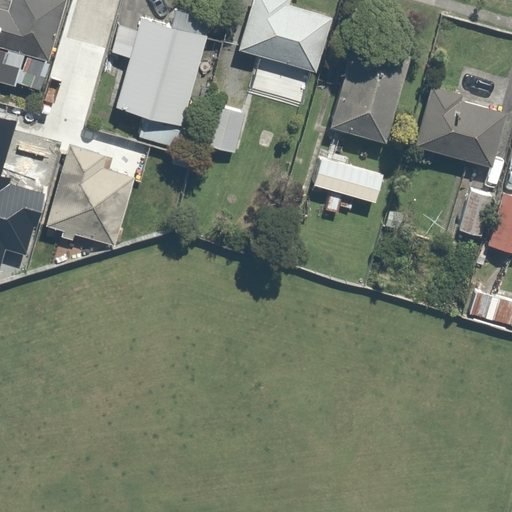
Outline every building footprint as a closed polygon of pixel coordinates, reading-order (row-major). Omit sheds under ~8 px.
[(0,0),(0,45),(6,47),(2,61),(23,67),(27,53),(52,60),(69,0),(0,0)] [(255,0),(241,47),(268,55),(259,84),(293,95),(303,67),(319,72),(337,15),(291,0),(255,0)] [(136,136),(176,148),(213,20),(181,11),(177,23),(141,13),(114,107),(142,116),(136,136)] [(109,52),(63,40),(49,92),(94,105),(109,52)] [(406,59),(353,44),(330,126),(384,141),(406,59)] [(433,87),(416,144),(487,165),(504,108),(433,87)] [(248,110),(217,100),(204,144),(234,153),(248,110)] [(35,142),(0,131),(0,218),(40,231),(61,161),(32,152),(35,142)] [(322,155),(313,185),(379,203),(387,173),(322,155)] [(494,191),(468,184),(456,227),(482,234),(494,191)] [(511,190),(499,187),(485,244),(511,250),(511,190)] [(511,297),(486,290),(479,315),(511,324),(511,297)]
